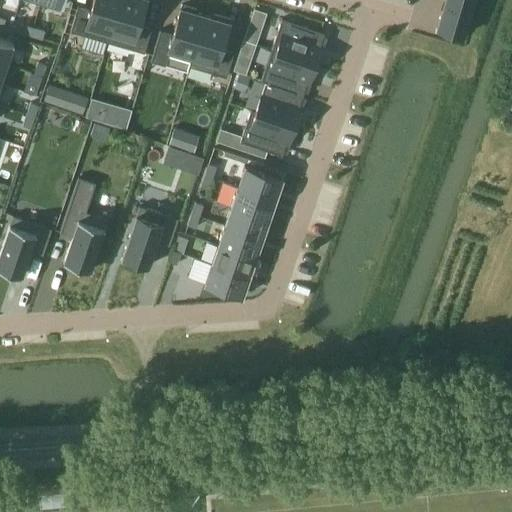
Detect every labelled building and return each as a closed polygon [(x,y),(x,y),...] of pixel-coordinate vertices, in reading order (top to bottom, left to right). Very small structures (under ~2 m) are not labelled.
[(77,6),(70,31),(107,42),(119,0),(93,0),(90,9),(77,6)] [(119,0),(107,42),(144,53),(151,27),(138,24),(145,0),(119,0)] [(444,0),(436,28),(447,31),(446,34),(461,39),(472,0),(444,0)] [(160,30),(150,61),(165,65),(168,55),(190,61),(188,66),(189,66),(204,15),(195,12),(196,9),(181,5),(173,34),(160,30)] [(254,9),(243,40),(256,45),(267,13),(254,9)] [(204,15),(189,66),(226,77),(234,52),(221,48),(229,19),(214,14),(213,17),(204,15)] [(282,18),(271,50),(315,65),(321,48),(319,48),(324,33),(282,18)] [(21,24),(19,32),(30,35),(33,28),(21,24)] [(33,28),(30,35),(42,39),(44,31),(33,28)] [(0,61),(6,64),(12,45),(13,45),(13,44),(0,39),(0,61)] [(246,75),(256,45),(243,40),(233,70),(239,73),(246,75)] [(271,50),(260,80),(303,94),(307,80),(310,81),(315,65),(271,50)] [(37,62),(34,74),(41,76),(45,65),(37,62)] [(39,85),(41,77),(30,73),(27,81),(39,85)] [(246,75),(239,73),(233,89),(245,92),(250,76),(246,75)] [(250,109),(250,110),(295,125),(300,109),(298,108),(303,94),(260,80),(260,81),(265,82),(255,111),(250,109)] [(43,100),(82,114),(88,97),(49,84),(43,100)] [(96,120),(101,101),(91,98),(85,117),(96,120)] [(30,102),(26,114),(34,117),(38,105),(30,102)] [(250,110),(239,141),(282,156),(287,141),(289,142),(295,125),(250,110)] [(26,114),(22,125),(30,128),(34,117),(26,114)] [(105,141),(110,128),(94,122),(90,135),(105,141)] [(168,143),(193,152),(199,135),(174,127),(168,143)] [(208,164),(204,175),(212,178),(216,166),(208,164)] [(244,166),(237,186),(274,199),(281,179),(244,166)] [(204,175),(200,186),(208,189),(212,178),(204,175)] [(79,176),(61,231),(73,235),(64,261),(91,270),(109,218),(87,211),(96,181),(79,176)] [(237,186),(231,206),(268,218),(274,199),(237,186)] [(195,202),(191,214),(199,216),(203,205),(195,202)] [(231,206),(224,225),(261,238),(268,218),(231,206)] [(134,214),(120,257),(148,266),(156,240),(168,244),(177,218),(164,214),(161,223),(134,214)] [(191,214),(187,225),(195,228),(199,216),(191,214)] [(9,222),(0,249),(0,266),(23,274),(31,247),(43,251),(52,226),(39,221),(36,230),(9,222)] [(224,225),(217,244),(254,257),(261,238),(224,225)] [(176,237),(172,250),(182,253),(186,240),(176,237)] [(217,244),(211,264),(248,276),(254,257),(217,244)] [(172,250),(168,262),(176,264),(180,253),(172,250)] [(211,264),(204,284),(241,296),(248,276),(211,264)] [(166,291),(176,293),(180,275),(170,273),(166,291)] [(0,313),(20,314),(21,290),(0,289),(0,313)]
